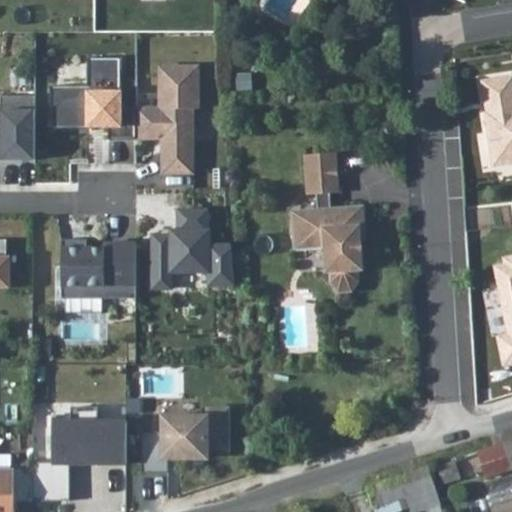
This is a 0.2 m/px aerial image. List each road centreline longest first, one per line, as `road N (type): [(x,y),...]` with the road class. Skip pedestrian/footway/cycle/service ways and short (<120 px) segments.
road 1 (residential): [(456,439),(428,41)]
road 2 (residential): [(205,511),(456,439)]
